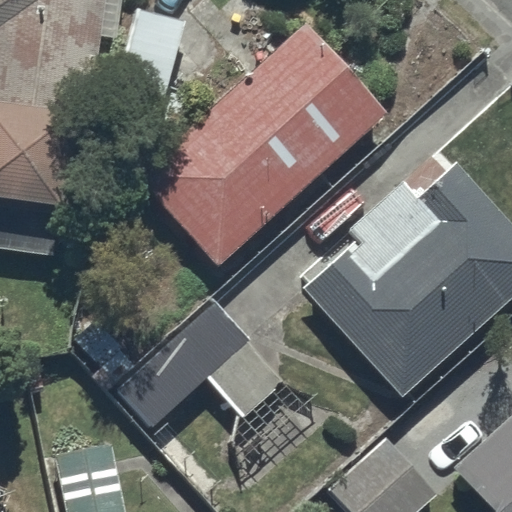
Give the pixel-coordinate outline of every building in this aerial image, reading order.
[(104,0),(0,0),(0,219),(60,228),(72,134),(86,136),(104,0)] [(380,124),(300,36),(131,189),(213,280),(380,124)] [(511,305),(511,241),(452,174),(411,211),(395,193),(342,240),(351,250),(297,297),(396,408),(511,305)] [(258,369),(208,311),(111,398),(145,439),(203,389),(217,404),(258,369)] [(511,511),(511,422),(447,480),(476,511),(511,511)] [(419,511),(428,505),(381,452),(326,500),(337,511),(419,511)] [(117,511),(107,454),(52,464),(60,511),(117,511)]
